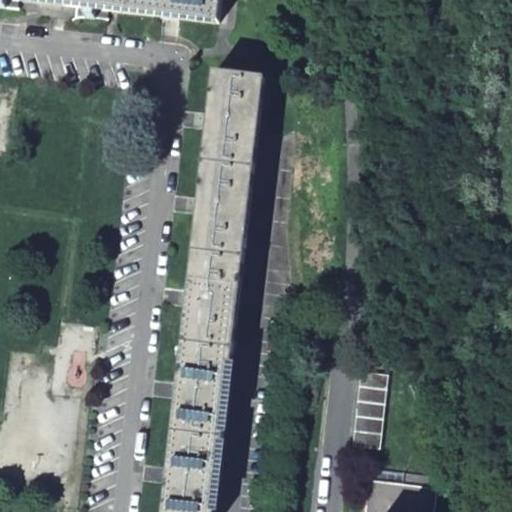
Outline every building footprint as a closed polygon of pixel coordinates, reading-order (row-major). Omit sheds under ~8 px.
[(128,0),(36,0),(36,7),(126,17),(128,0)] [(218,0),(128,0),(126,17),(216,26),(218,0)] [(201,166),(253,171),(262,81),(211,76),(201,166)] [(192,256),(243,261),(253,171),(201,166),(192,256)] [(182,346),(234,351),(243,261),(192,256),(182,346)] [(173,436),(224,441),(234,351),(182,346),(173,436)] [(375,380),(348,379),(344,453),(371,455),(375,380)] [(216,511),(224,441),(173,436),(164,511),(216,511)] [(394,479),(393,490),(413,492),(410,511),(426,511),(430,483),(394,479)] [(360,487),(357,511),(410,511),(413,492),(360,487)]
